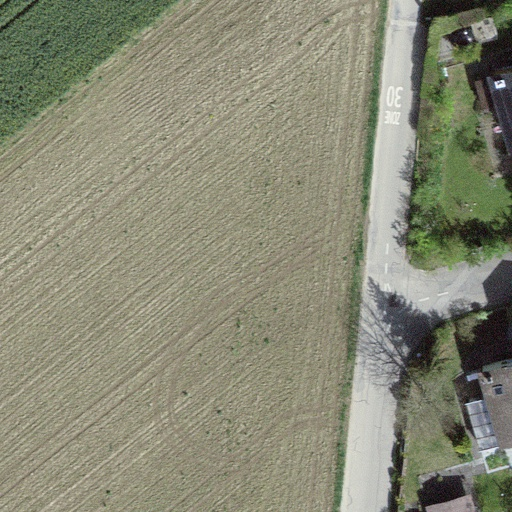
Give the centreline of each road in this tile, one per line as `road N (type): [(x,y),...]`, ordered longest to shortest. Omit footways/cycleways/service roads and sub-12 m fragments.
road 1 (residential): [(381,310),(404,17)]
road 2 (residential): [(361,511),(381,310)]
road 3 (residential): [(381,310),(511,272)]
